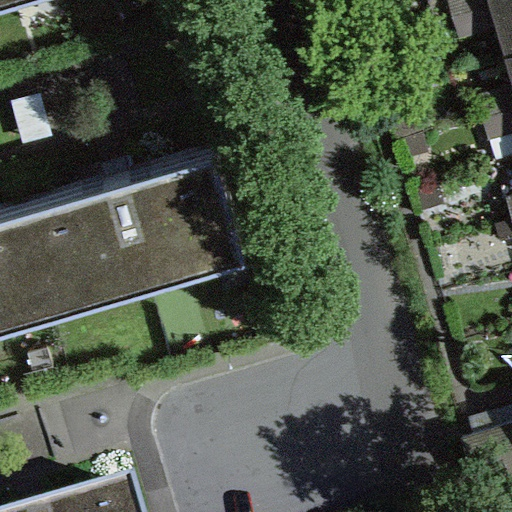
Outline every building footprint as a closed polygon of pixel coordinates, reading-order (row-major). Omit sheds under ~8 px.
[(450,0),(453,10),(485,0),(450,0)] [(511,0),(485,0),(453,10),(459,28),(500,18),(509,48),(511,47),(511,0)] [(511,47),(509,48),(511,59),(511,80),(498,84),(498,86),(478,92),(483,111),(511,102),(511,47)] [(511,102),(483,111),(489,130),(509,124),(510,126),(511,125),(511,102)] [(187,263),(183,250),(243,233),(215,138),(118,167),(21,195),(49,290),(106,273),(109,285),(187,263)] [(0,303),(49,290),(21,195),(0,201),(0,303)] [(511,462),(511,417),(464,432),(476,473),(478,473),(511,462)] [(141,511),(134,487),(47,511),(141,511)]
